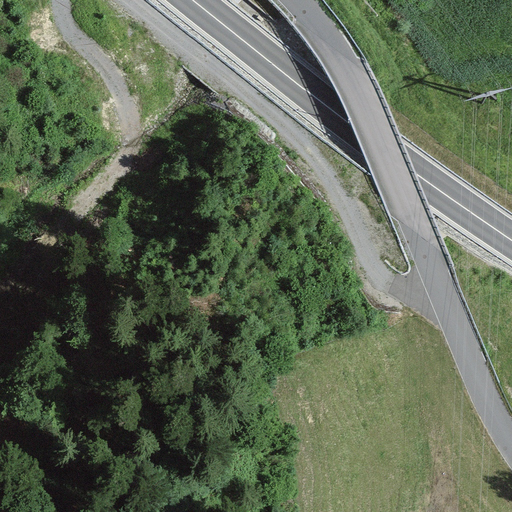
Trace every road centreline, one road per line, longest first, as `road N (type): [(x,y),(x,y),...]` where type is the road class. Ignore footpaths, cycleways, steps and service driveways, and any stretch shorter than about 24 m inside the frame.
road 1 (unclassified): [(511,449),(468,370),(356,92),(298,0)]
road 2 (track): [(434,284),(399,288),(376,278),(280,122),(128,0)]
road 3 (trunk): [(511,235),(200,0)]
road 4 (track): [(54,0),(74,39),(104,69),(126,134),(122,151),(65,210)]
